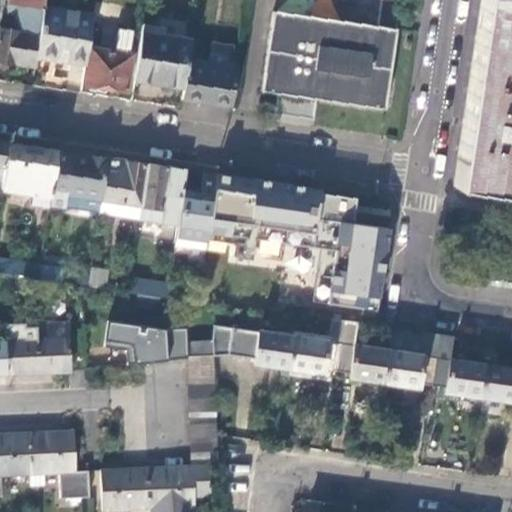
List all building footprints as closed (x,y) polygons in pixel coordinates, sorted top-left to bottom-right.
[(43,5),(44,0),(9,0),(8,10),(20,12),(17,30),(0,27),(0,59),(35,64),(43,5)] [(399,0),(380,0),(376,27),(272,12),(261,87),(279,89),(314,94),(385,104),(399,0)] [(511,0),(480,0),(453,186),(501,193),(511,117),(511,0)] [(91,27),(93,13),(43,5),(35,64),(69,69),(70,61),(85,64),(88,46),(91,27)] [(102,28),(91,27),(88,46),(90,47),(84,83),(127,90),(133,52),(129,52),(132,30),(117,27),(114,50),(99,48),(102,28)] [(191,36),(141,29),(134,79),(183,88),(188,58),(191,36)] [(188,58),(183,88),(182,98),(230,104),(236,65),(188,58)] [(285,112),(301,115),(312,107),(314,94),(279,89),(277,102),(285,112)] [(57,150),(8,142),(4,166),(1,188),(31,192),(29,204),(49,206),(49,203),(57,150)] [(107,157),(68,151),(57,150),(49,203),(99,210),(101,199),(107,157)] [(107,157),(101,199),(140,205),(146,163),(107,157)] [(185,168),(146,163),(140,205),(157,208),(161,208),(159,221),(178,224),(183,188),(185,168)] [(198,190),(183,188),(178,224),(176,235),(209,239),(215,173),(201,171),(198,190)] [(325,189),(216,173),(209,252),(225,254),(226,245),(230,246),(227,264),(278,271),(277,282),(313,287),(312,302),(380,312),(381,299),(384,299),(394,228),(389,227),(391,209),(359,205),(359,198),(325,193),(325,189)] [(140,205),(101,199),(99,210),(99,211),(138,217),(140,205)] [(157,208),(140,205),(138,217),(138,219),(155,221),(157,208)] [(209,239),(176,235),(174,248),(208,251),(209,239)] [(0,257),(0,272),(38,278),(40,263),(0,257)] [(107,268),(91,266),(88,285),(104,288),(107,268)] [(130,276),(128,291),(158,296),(167,297),(169,282),(130,276)] [(158,296),(128,291),(126,304),(156,308),(158,296)] [(125,349),(127,364),(186,357),(187,357),(186,341),(186,327),(164,328),(107,320),(104,346),(125,349)] [(337,371),(344,321),(332,320),(328,341),(293,335),(288,367),(324,373),(324,369),(337,371)] [(17,339),(5,340),(5,341),(6,374),(70,371),(67,321),(45,322),(46,338),(37,338),(17,339)] [(355,342),(358,323),(344,321),(337,371),(350,373),(350,377),(384,382),(389,349),(355,342)] [(212,340),(213,355),(227,353),(231,327),(213,324),(211,340),(212,340)] [(253,362),(288,367),(293,335),(258,330),(231,327),(227,353),(254,358),(253,362)] [(17,329),(17,339),(37,338),(37,328),(17,329)] [(384,382),(420,388),(420,383),(433,384),(440,336),(427,334),(427,337),(392,332),(389,349),(384,382)] [(440,336),(433,384),(446,386),(445,390),(480,396),(484,364),(450,359),(453,338),(440,336)] [(212,340),(211,340),(186,341),(187,357),(213,355),(212,340)] [(213,355),(187,357),(186,357),(190,467),(207,466),(217,466),(213,355)] [(511,367),(484,364),(480,396),(511,400),(511,367)] [(87,495),(86,470),(74,470),(72,431),(27,433),(29,473),(44,472),(58,472),(58,496),(87,495)] [(29,473),(27,433),(0,434),(0,493),(1,494),(1,474),(29,473)] [(207,466),(190,467),(144,468),(147,508),(146,511),(187,511),(188,507),(193,507),(192,495),(209,494),(207,466)] [(147,508),(144,468),(99,469),(101,510),(147,508)] [(44,472),(29,473),(29,484),(45,484),(44,472)]
